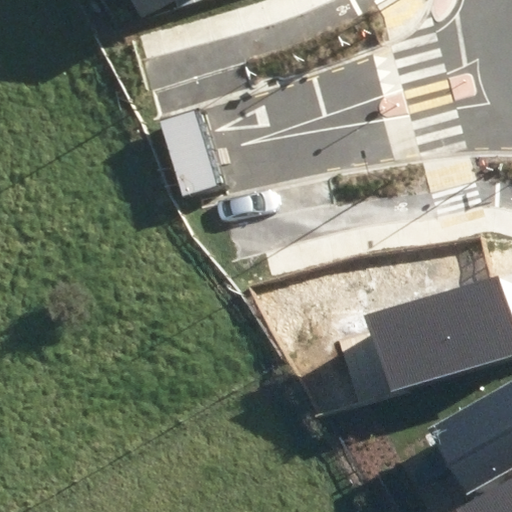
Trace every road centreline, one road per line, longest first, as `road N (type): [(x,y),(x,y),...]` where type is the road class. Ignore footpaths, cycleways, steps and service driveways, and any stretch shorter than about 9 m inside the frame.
road 1 (residential): [(285,133),(319,96),(511,19)]
road 2 (residential): [(511,118),(340,151),(285,133)]
